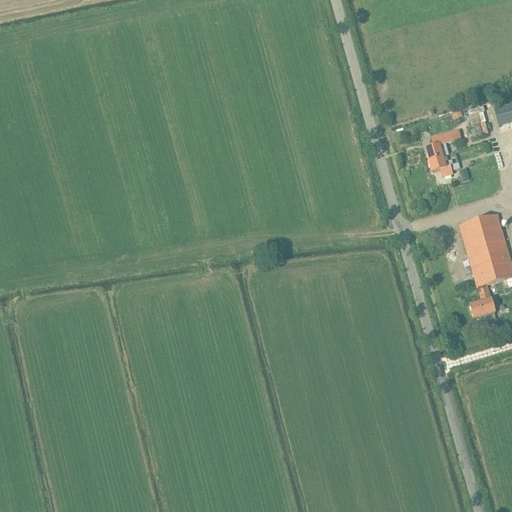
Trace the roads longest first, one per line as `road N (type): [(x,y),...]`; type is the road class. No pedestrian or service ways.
road 1 (unclassified): [(443,373),(340,0)]
road 2 (unclassified): [(479,511),(443,373)]
